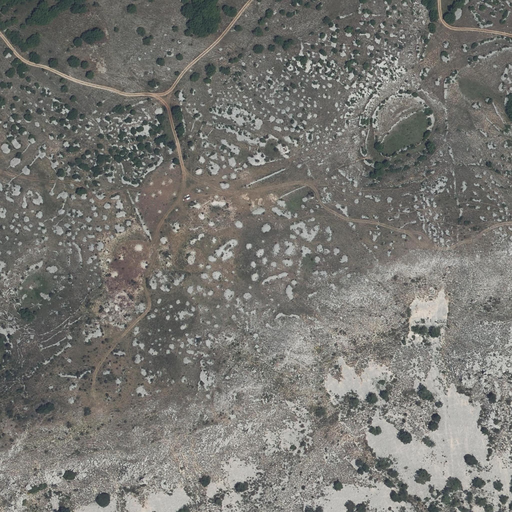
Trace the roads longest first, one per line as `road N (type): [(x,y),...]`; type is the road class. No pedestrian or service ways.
road 1 (track): [(183,172),(222,192),(309,184),(338,216),(420,233),(435,247),(511,223)]
road 2 (track): [(160,96),(170,109),(184,186),(154,232),(144,276),(149,309),(115,344),(93,390)]
road 3 (track): [(252,0),(160,96),(127,95),(24,61),(0,32)]
